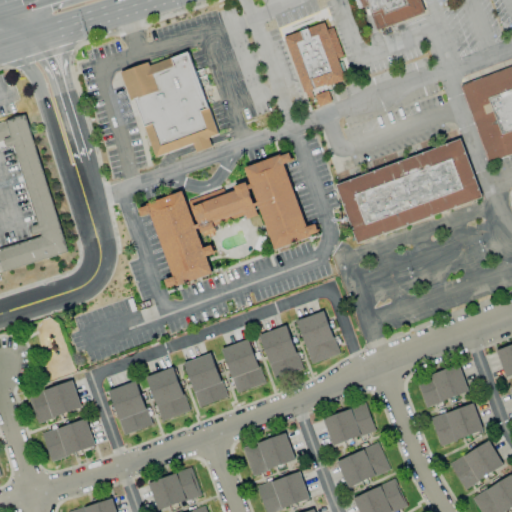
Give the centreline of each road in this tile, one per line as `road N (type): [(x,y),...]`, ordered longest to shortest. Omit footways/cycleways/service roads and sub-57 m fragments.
road 1 (residential): [(511,316),(0,510)]
road 2 (residential): [(0,313),(86,286),(97,268),(101,245),(79,181)]
road 3 (residential): [(379,367),(446,511)]
road 4 (residential): [(3,360),(11,422),(40,511)]
road 5 (residential): [(10,47),(28,67),(66,171),(79,181)]
road 6 (residential): [(79,181),(82,166),(37,38)]
road 7 (trunk): [(37,38),(160,0)]
